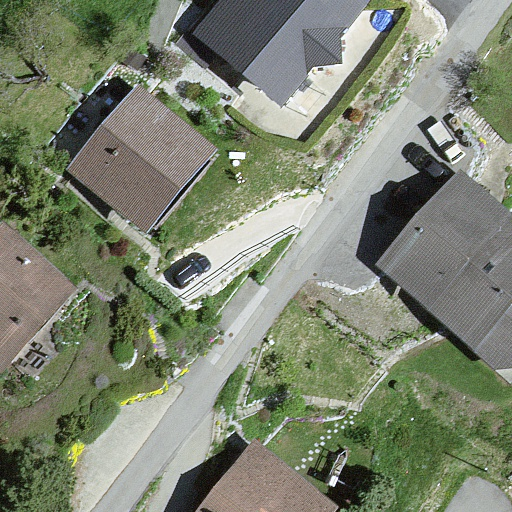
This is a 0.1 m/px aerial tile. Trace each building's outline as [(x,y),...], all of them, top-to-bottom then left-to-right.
[(361,0),(222,0),(196,32),(279,100),(305,69),(339,65),(337,30),(362,0),(361,0)] [(140,89),(75,167),(146,226),(211,147),(140,89)] [(511,216),(464,174),(381,269),(488,364),(511,360),(511,216)] [(0,356),(67,282),(0,221),(0,356)] [(258,438),(197,511),(322,511),(333,499),(258,438)]
